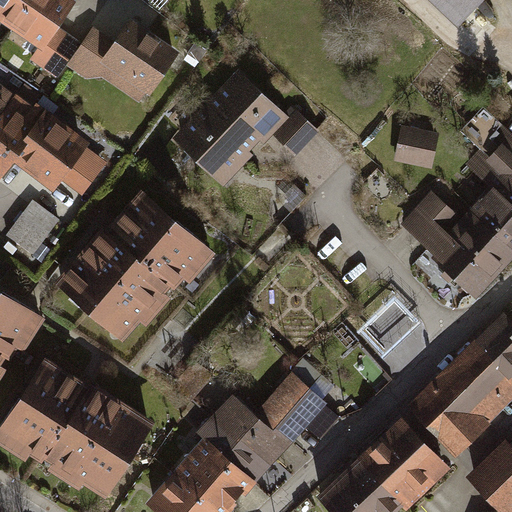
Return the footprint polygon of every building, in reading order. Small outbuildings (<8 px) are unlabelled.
[(72,3),(66,0),(0,0),(0,30),(35,54),(28,64),(55,82),(64,69),(80,46),(55,29),(72,3)] [(165,0),(144,0),(158,12),(167,1),(165,0)] [(421,0),(453,31),(483,0),(421,0)] [(175,56),(125,22),(112,40),(92,27),(80,46),(64,69),(87,83),(91,76),(140,109),(175,56)] [(203,52),(192,45),(185,57),(196,64),(203,52)] [(286,123),(236,75),(170,144),(220,192),(286,123)] [(0,111),(14,94),(0,83),(0,111)] [(19,98),(14,94),(0,111),(0,171),(13,155),(52,184),(59,175),(82,192),(105,163),(82,146),(86,142),(32,101),(37,95),(27,87),(19,98)] [(310,119),(287,141),(296,151),(320,129),(310,119)] [(471,295),(511,252),(511,130),(500,119),(479,141),(486,147),(468,165),(492,188),(463,218),(434,191),(403,224),(444,263),(441,266),(471,295)] [(435,136),(400,128),(392,166),(427,173),(435,136)] [(210,254),(139,195),(105,235),(170,291),(179,281),(184,285),(210,254)] [(59,226),(30,204),(0,244),(30,266),(59,226)] [(139,327),(170,291),(105,235),(98,230),(48,290),(117,347),(136,325),(139,327)] [(37,323),(0,299),(0,369),(11,353),(16,357),(37,323)] [(511,379),(511,331),(500,319),(404,409),(451,459),(469,442),(476,449),(489,436),(483,429),(511,401),(511,384),(509,382),(511,379)] [(98,505),(150,426),(47,359),(0,431),(0,449),(74,498),(78,492),(98,505)] [(208,380),(189,366),(170,392),(189,406),(208,380)] [(204,438),(254,482),(303,426),(317,438),(337,415),(293,377),(256,418),(232,397),(199,434),(204,438)] [(404,511),(448,470),(399,420),(320,497),(335,511),(404,511)] [(148,500),(161,511),(227,511),(254,482),(204,438),(148,500)] [(511,511),(511,441),(505,449),(500,445),(462,483),(490,511),(511,511)]
